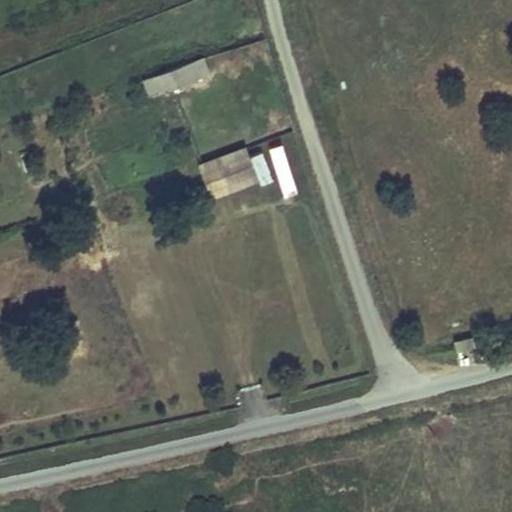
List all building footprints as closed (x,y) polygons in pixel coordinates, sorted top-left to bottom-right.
[(169,73),(175,88),(207,76),(201,61),(169,73)] [(169,73),(145,82),(151,97),(175,88),(169,73)] [(283,143),(269,145),(279,195),(293,192),(283,143)] [(251,159),(248,151),(202,167),(213,199),(259,183),(251,159)] [(265,155),(251,159),(259,183),(261,187),(274,182),(265,155)] [(454,340),(457,352),(475,346),(472,335),(454,340)]
